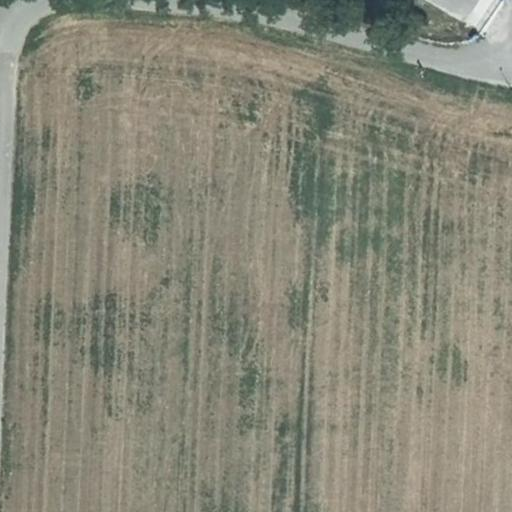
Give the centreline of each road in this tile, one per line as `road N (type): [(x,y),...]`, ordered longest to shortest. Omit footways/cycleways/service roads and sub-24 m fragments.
road 1 (track): [(491,63),(259,0)]
road 2 (track): [(8,0),(0,208)]
